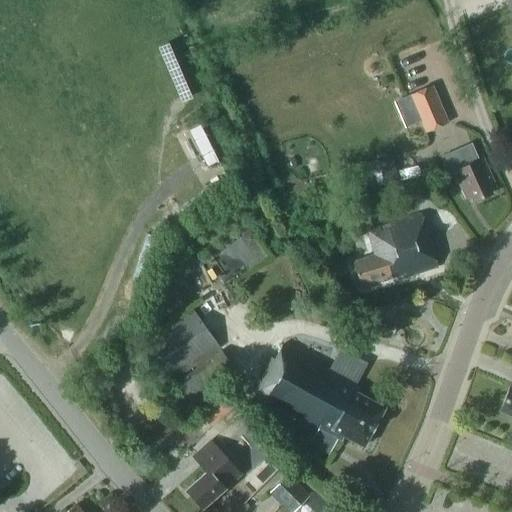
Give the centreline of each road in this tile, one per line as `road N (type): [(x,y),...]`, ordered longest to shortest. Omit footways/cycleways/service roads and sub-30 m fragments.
road 1 (unclassified): [(399,511),(485,292),(511,249)]
road 2 (unclassified): [(152,511),(0,331)]
road 3 (track): [(511,183),(465,76),(447,0)]
